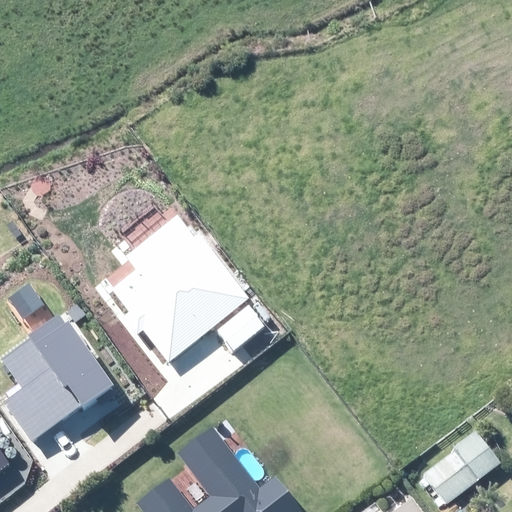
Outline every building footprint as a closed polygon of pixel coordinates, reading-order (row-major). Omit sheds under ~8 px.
[(109,290),(167,360),(242,299),(177,220),(126,261),(133,270),(109,290)] [(248,306),(218,329),(235,350),(264,327),(248,306)] [(0,366),(21,396),(0,410),(29,451),(109,394),(57,322),(0,362),(0,366)] [(297,511),(274,482),(258,494),(210,433),(174,460),(208,504),(197,511),(187,511),(168,486),(136,511),(137,511),(297,511)] [(469,488),(499,465),(476,433),(453,450),(455,452),(422,477),(445,507),(469,488)] [(0,453),(0,473),(9,466),(0,453)]
